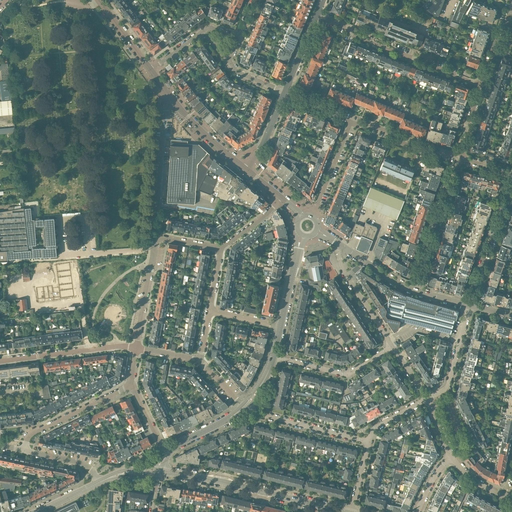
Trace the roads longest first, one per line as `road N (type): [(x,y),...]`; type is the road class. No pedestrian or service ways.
road 1 (tertiary): [(344,511),(157,470)]
road 2 (residential): [(482,84),(316,15)]
road 3 (residential): [(414,290),(458,155)]
road 4 (residential): [(245,169),(191,122),(149,69)]
road 5 (residential): [(21,450),(33,432),(130,384)]
road 6 (residential): [(470,305),(511,182)]
road 7 (residential): [(273,357),(347,374),(392,345)]
road 8 (residential): [(368,441),(244,407)]
